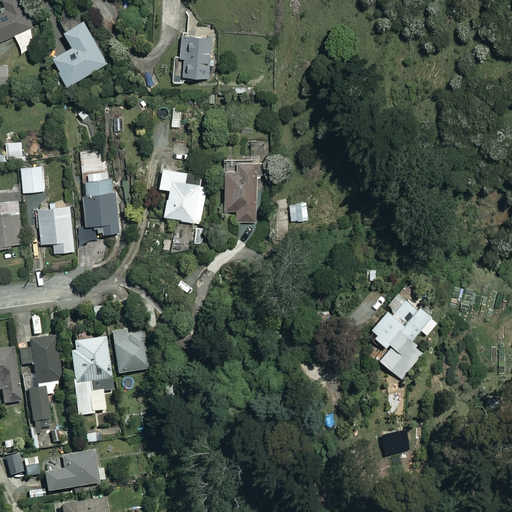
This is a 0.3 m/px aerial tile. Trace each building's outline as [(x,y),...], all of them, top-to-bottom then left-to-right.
[(0,42),(16,36),(23,53),(40,46),(32,29),(36,28),(23,0),(5,0),(10,11),(0,15),(0,42)] [(86,22),(67,31),(74,49),(56,57),(71,89),(82,84),(80,79),(107,67),(86,22)] [(213,38),(183,36),(182,59),(185,59),(185,77),(211,78),(213,38)] [(0,66),(0,85),(12,84),(10,66),(0,66)] [(24,142),(8,143),(8,155),(25,154),(24,142)] [(266,163),(226,162),(225,174),(228,174),(227,211),(239,211),(239,221),(256,222),(258,175),(265,176),(266,163)] [(44,168),(23,169),(25,193),(45,192),(44,168)] [(190,173),(166,168),(162,188),(172,190),(167,217),(201,224),(209,187),(187,183),(190,173)] [(112,172),(89,174),(89,181),(84,182),(88,225),(103,224),(104,234),(120,232),(117,192),(114,192),(112,172)] [(0,206),(0,248),(24,247),(21,200),(0,202),(1,207),(0,206)] [(77,251),(74,206),(61,207),(61,202),(51,202),(51,208),(40,208),(43,244),(56,243),(56,253),(77,251)] [(309,220),(309,204),(291,204),(292,221),(309,220)] [(420,308),(407,298),(395,313),(390,309),(375,329),(381,333),(378,337),(391,348),(381,360),(402,376),(422,352),(411,344),(434,316),(422,306),(420,308)] [(104,307),(94,307),(95,322),(105,321),(104,307)] [(142,332),(116,333),(118,376),(144,375),(142,332)] [(61,381),(57,337),(32,340),(33,348),(21,349),(22,365),(35,363),(37,383),(61,381)] [(108,338),(75,341),(76,351),(73,351),(79,415),(107,413),(105,390),(115,389),(113,373),(111,373),(108,338)] [(0,389),(3,389),(5,403),(22,401),(16,349),(0,351),(0,389)] [(52,427),(47,388),(29,391),(34,429),(52,427)] [(99,468),(96,450),(64,455),(66,468),(46,472),(50,492),(109,481),(106,467),(99,468)] [(27,470),(24,452),(4,456),(7,473),(27,470)] [(109,511),(107,498),(63,506),(64,511),(109,511)]
